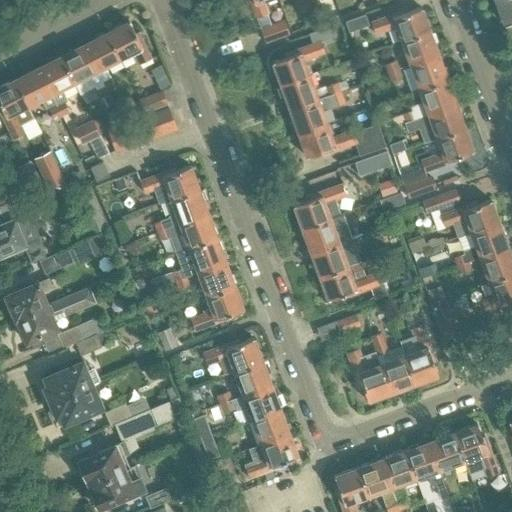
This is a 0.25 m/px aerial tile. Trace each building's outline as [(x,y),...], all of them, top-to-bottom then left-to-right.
[(263,0),(249,0),(256,17),(267,13),(263,0)] [(301,12),(310,9),(306,0),(298,0),(297,0),(301,12)] [(306,0),(310,9),(318,6),(316,0),(306,0)] [(511,0),(494,0),(503,23),(511,19),(511,0)] [(401,40),(430,30),(421,7),(409,12),(407,9),(371,22),(375,34),(396,26),(401,40)] [(349,32),(368,25),(365,15),(346,21),(349,32)] [(108,32),(120,60),(134,53),(140,64),(151,58),(138,32),(135,34),(131,25),(129,21),(108,32)] [(265,42),(284,35),(289,33),(285,21),(261,30),(265,42)] [(333,26),(308,35),(311,44),(320,40),(336,35),(333,26)] [(410,65),(439,55),(430,30),(401,40),(410,65)] [(98,71),(120,60),(108,32),(84,44),(98,71)] [(281,85),(307,75),(302,60),(325,52),(320,40),(284,54),(285,57),(272,61),(281,85)] [(84,44),(61,56),(73,81),(74,83),(79,92),(95,84),(96,86),(103,82),(97,71),(98,71),(84,44)] [(419,89),(447,79),(439,55),(410,65),(419,89)] [(74,83),(73,81),(61,56),(38,68),(51,95),(57,105),(65,101),(66,101),(61,90),(74,83)] [(388,73),(399,69),(396,61),(385,65),(388,73)] [(57,105),(51,95),(38,68),(15,79),(28,106),(40,100),(46,111),(49,109),(57,105)] [(388,73),(388,74),(391,81),(402,77),(399,69),(388,73)] [(170,82),(164,70),(153,75),(159,88),(170,82)] [(288,105),(290,109),(316,99),(327,95),(326,91),(324,87),(313,91),(307,75),(281,85),(288,105)] [(111,95),(118,91),(112,78),(104,82),(109,92),(111,95)] [(14,138),(25,133),(21,125),(33,119),(28,107),(28,106),(15,79),(0,87),(0,110),(10,130),(14,138)] [(428,114),(456,104),(447,79),(419,89),(424,101),(410,106),(411,110),(413,109),(417,118),(428,114)] [(101,96),(109,92),(104,82),(103,82),(96,86),(101,96)] [(326,91),(327,95),(339,91),(335,83),(324,87),(326,91)] [(144,113),(168,104),(163,91),(139,100),(144,113)] [(291,112),(298,133),(325,124),(321,111),(343,103),(339,91),(327,95),(316,99),(290,109),(291,112)] [(57,105),(62,116),(70,112),(65,101),(57,105)] [(465,128),(456,104),(428,114),(417,118),(405,122),(404,122),(408,132),(419,128),(424,142),(437,138),(465,128)] [(55,120),(62,116),(57,105),(49,109),(55,120)] [(132,121),(141,143),(177,129),(169,107),(132,121)] [(405,122),(417,118),(413,109),(411,110),(402,113),(405,122)] [(81,145),(99,136),(92,120),(73,128),(81,145)] [(128,147),(141,143),(132,121),(120,126),(128,147)] [(357,142),(353,132),(353,130),(330,138),(325,124),(298,133),(307,157),(319,152),(321,155),(354,143),(357,142)] [(357,142),(354,143),(358,154),(384,144),(377,124),(353,132),(357,142)] [(116,152),(128,147),(120,126),(108,130),(116,152)] [(465,128),(437,138),(442,152),(420,160),(425,172),(461,159),(460,156),(473,151),(465,128)] [(389,143),(392,153),(405,148),(402,139),(389,143)] [(66,185),(49,150),(33,158),(46,186),(62,187),(66,185)] [(354,162),(354,163),(359,176),(391,164),(386,151),(354,162)] [(86,165),(96,160),(92,156),(84,160),(86,165)] [(97,180),(109,174),(103,161),(91,167),(97,180)] [(20,165),(11,169),(18,184),(27,180),(20,165)] [(170,199),(199,189),(190,165),(177,170),(176,168),(140,181),(144,192),(152,189),(158,204),(165,201),(170,199)] [(83,187),(83,173),(70,172),(70,187),(83,187)] [(409,198),(436,188),(431,175),(404,184),(409,198)] [(114,180),(117,191),(126,188),(122,177),(114,180)] [(392,179),(378,184),(382,196),(396,191),(392,179)] [(301,225),(302,228),(309,225),(330,218),(330,217),(340,213),(334,199),(346,194),(342,184),(305,197),(306,200),(293,205),(301,225)] [(179,224),(208,213),(199,189),(170,199),(165,201),(170,214),(168,218),(165,220),(167,225),(168,228),(179,224)] [(438,209),(458,202),(460,201),(455,189),(421,201),(426,213),(431,212),(438,209)] [(382,209),(390,206),(404,201),(400,191),(378,199),(382,209)] [(105,225),(91,194),(77,200),(91,231),(105,225)] [(458,202),(438,209),(444,226),(452,223),(457,237),(471,233),(493,225),(499,223),(491,199),(478,204),(477,201),(459,207),(458,202)] [(0,255),(12,250),(22,246),(30,263),(45,257),(42,248),(44,248),(29,213),(13,219),(0,224),(0,255)] [(188,248),(217,237),(208,213),(179,224),(168,228),(170,236),(171,236),(171,238),(183,234),(188,248)] [(302,228),(311,252),(339,242),(333,225),(330,218),(309,225),(302,228)] [(157,232),(168,228),(167,225),(165,220),(154,224),(154,225),(157,232)] [(465,253),(468,261),(480,257),(508,247),(500,225),(499,223),(493,225),(471,233),(457,237),(463,253),(465,253)] [(171,236),(170,236),(168,228),(157,232),(160,240),(171,236)] [(102,233),(81,242),(89,259),(109,250),(102,233)] [(177,252),(182,268),(186,277),(197,272),(226,262),(217,237),(188,248),(177,252)] [(353,246),(350,238),(339,242),(311,252),(319,276),(348,266),(342,251),(353,246)] [(39,261),(44,273),(76,260),(70,247),(39,261)] [(480,257),(488,281),(511,272),(511,258),(508,247),(480,257)] [(457,265),(468,261),(465,253),(463,253),(454,256),(457,265)] [(460,273),(471,269),(468,261),(457,265),(460,273)] [(206,297),(235,286),(226,262),(197,272),(206,297)] [(342,298),(370,287),(374,299),(387,294),(383,283),(378,284),(374,273),(365,276),(360,262),(348,266),(319,276),(328,299),(341,295),(342,298)] [(425,276),(437,272),(434,263),(422,268),(425,276)] [(174,281),(186,277),(182,268),(171,272),(174,281)] [(175,282),(174,281),(171,272),(152,279),(156,288),(175,282)] [(477,312),(484,310),(484,312),(511,302),(511,272),(488,281),(494,295),(474,302),(477,312)] [(174,281),(175,282),(177,289),(189,285),(186,277),(174,281)] [(15,319),(47,305),(42,293),(53,288),(48,278),(38,283),(37,283),(6,296),(15,319)] [(235,286),(206,297),(212,311),(191,319),(195,330),(231,317),(230,314),(243,309),(235,286)] [(430,302),(445,297),(440,286),(426,291),(430,302)] [(67,314),(95,302),(88,288),(47,305),(15,319),(15,320),(17,319),(27,342),(28,342),(31,349),(44,344),(44,343),(43,341),(41,336),(57,329),(51,315),(54,313),(54,314),(65,309),(67,314)] [(411,308),(424,303),(420,292),(407,297),(411,308)] [(441,332),(442,332),(455,327),(445,297),(430,302),(441,332)] [(340,333),(360,326),(356,314),(336,321),(340,333)] [(97,317),(57,334),(63,348),(74,342),(75,343),(103,331),(97,317)] [(405,355),(415,383),(438,375),(433,362),(436,360),(423,324),(412,328),(419,349),(405,355)] [(164,351),(177,346),(169,327),(157,332),(164,351)] [(103,331),(75,343),(80,355),(108,343),(103,331)] [(391,360),(380,332),(370,336),(375,351),(380,364),(391,392),(415,383),(405,355),(391,360)] [(233,371),(262,360),(254,338),(241,342),(240,339),(203,353),(207,364),(219,360),(224,374),(233,371)] [(347,352),(360,388),(363,387),(368,400),(391,392),(380,364),(375,351),(361,356),(358,348),(347,352)] [(169,357),(173,367),(179,365),(181,359),(179,353),(169,357)] [(243,395),(271,385),(270,380),(262,360),(233,371),(243,395)] [(49,403),(89,386),(84,374),(88,372),(83,361),(44,378),(47,387),(44,389),(49,403)] [(252,420),(280,410),(271,385),(243,395),(231,400),(234,408),(238,410),(241,409),(246,421),(251,420),(252,420)] [(89,386),(49,403),(56,418),(60,416),(63,424),(103,407),(99,397),(94,399),(89,386)] [(171,386),(164,388),(168,399),(175,396),(171,386)] [(220,404),(231,399),(228,392),(217,395),(220,404)] [(88,485),(124,470),(119,458),(138,450),(133,438),(153,430),(152,427),(175,418),(173,415),(184,411),(179,398),(133,417),(134,418),(115,425),(123,442),(78,461),(88,485)] [(149,409),(144,398),(126,406),(125,405),(105,413),(110,425),(126,418),(149,409)] [(234,408),(231,400),(231,399),(220,404),(223,412),(234,408)] [(261,444),(289,433),(280,410),(252,420),(261,444)] [(200,439),(211,435),(203,415),(193,418),(200,439)] [(482,437),(477,424),(455,432),(465,460),(464,461),(468,474),(485,468),(488,476),(498,472),(485,436),(482,437)] [(452,465),(464,461),(465,460),(455,432),(431,441),(441,469),(450,496),(459,493),(453,478),(456,477),(452,465)] [(245,466),(249,478),(286,464),(285,461),(298,456),(289,433),(261,444),(266,459),(245,466)] [(211,435),(200,439),(208,459),(219,455),(211,435)] [(450,496),(441,469),(431,441),(406,450),(416,478),(431,473),(441,499),(450,496)] [(391,487),(416,478),(406,450),(381,459),(391,487)] [(395,497),(391,487),(381,459),(357,467),(367,496),(379,491),(383,502),(395,497)] [(356,511),(353,501),(367,496),(357,467),(334,476),(339,489),(336,490),(343,511),(356,511)] [(124,470),(88,485),(97,509),(144,490),(139,478),(129,482),(124,470)] [(226,493),(237,488),(231,475),(220,479),(226,493)] [(145,496),(150,508),(170,499),(165,487),(145,496)] [(408,507),(403,494),(395,497),(400,510),(408,507)] [(227,511),(234,511),(248,506),(243,496),(224,504),(227,511)] [(395,497),(383,502),(386,511),(393,511),(400,510),(395,497)] [(149,511),(176,511),(173,502),(149,511)]
